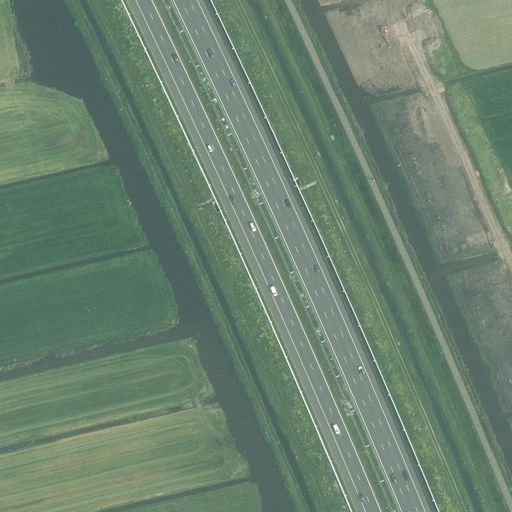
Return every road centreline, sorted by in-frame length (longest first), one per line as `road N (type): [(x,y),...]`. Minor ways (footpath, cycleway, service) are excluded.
road 1 (track): [(93,0),(324,511)]
road 2 (motorway): [(143,0),(372,511)]
road 3 (motorway): [(413,511),(184,0)]
road 4 (track): [(463,511),(236,0)]
road 5 (unknown): [(486,511),(264,0)]
